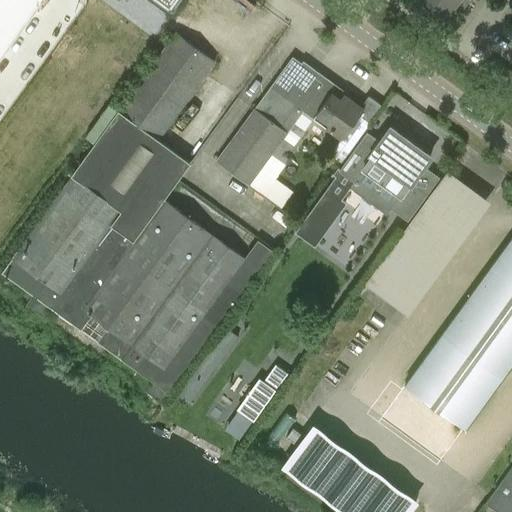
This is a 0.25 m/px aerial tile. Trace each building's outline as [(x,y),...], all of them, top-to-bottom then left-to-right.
[(0,0),(0,51),(37,0),(0,0)] [(151,0),(165,10),(172,0),(151,0)] [(463,9),(451,0),(415,0),(445,21),(453,11),(458,15),(463,9)] [(451,0),(463,9),(469,0),(451,0)] [(0,273),(0,276),(173,388),(266,245),(255,237),(245,253),(161,199),(187,158),(160,140),(213,58),(170,30),(118,110),(110,105),(0,273)] [(369,95),(360,107),(293,57),(216,161),(248,185),(281,209),(293,192),(275,179),(303,139),(300,137),(314,118),(341,138),(331,152),(343,160),(346,155),(350,158),(368,133),(364,130),(382,104),(369,95)] [(429,157),(390,128),(380,141),(369,132),(368,133),(350,158),(343,168),(355,177),(362,167),(401,196),(395,205),(405,212),(424,185),(414,178),(429,157)] [(409,315),(487,197),(442,167),(364,285),(409,315)] [(465,430),(511,365),(511,238),(405,385),(465,430)] [(271,360),(223,426),(237,437),(286,371),(271,360)] [(275,466),(340,511),(405,511),(416,498),(307,422),(275,466)] [(511,511),(511,490),(500,482),(485,504),(496,511),(511,511)]
